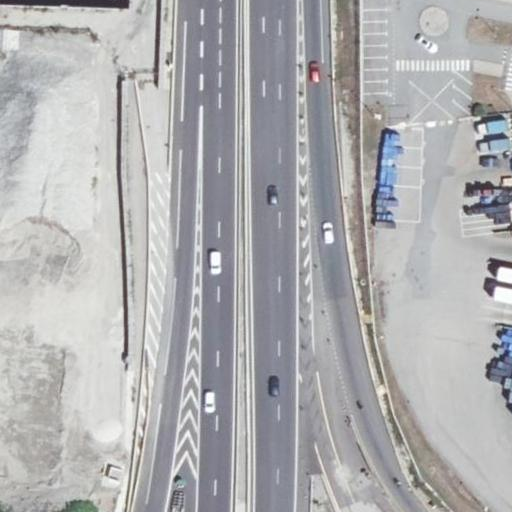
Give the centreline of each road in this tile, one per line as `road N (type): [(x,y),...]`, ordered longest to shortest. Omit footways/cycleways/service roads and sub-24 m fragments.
road 1 (motorway): [(400,511),(371,441),(336,311),(319,180),(313,0)]
road 2 (motorway): [(205,0),(181,298),(152,511)]
road 3 (motorway): [(272,511),(277,0)]
road 4 (motorway): [(214,0),(213,511)]
